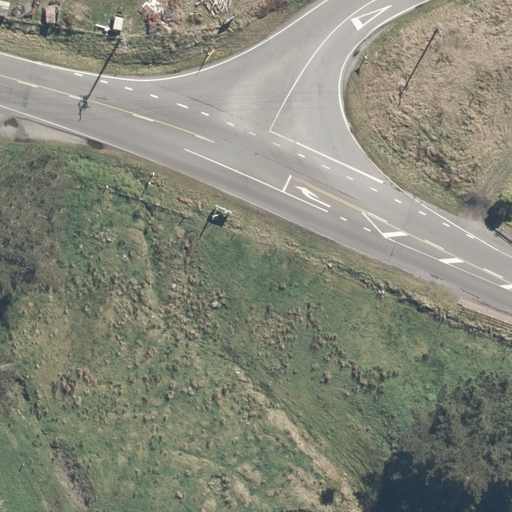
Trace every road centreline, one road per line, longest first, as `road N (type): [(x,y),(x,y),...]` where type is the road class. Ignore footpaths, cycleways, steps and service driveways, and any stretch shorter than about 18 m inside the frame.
road 1 (secondary): [(511,286),(254,166)]
road 2 (tertiary): [(254,166),(0,76)]
road 3 (secondary): [(254,166),(315,54),(373,0)]
